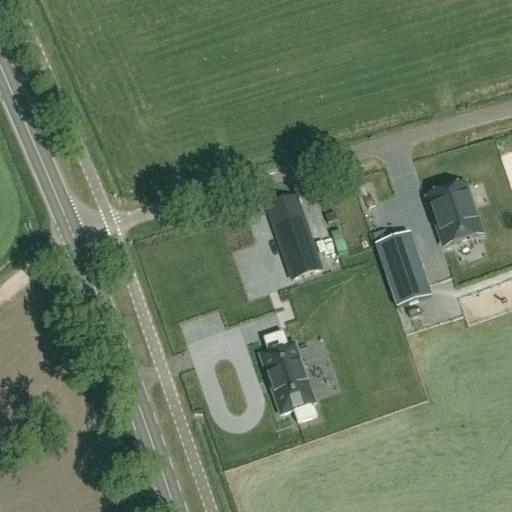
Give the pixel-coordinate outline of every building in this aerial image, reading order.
[(463,188),(429,200),(445,249),(480,237),(463,188)] [(292,283),(321,273),(295,199),(267,209),(292,283)] [(431,299),(409,236),(375,248),(397,311),(431,299)] [(282,288),(224,309),(234,337),(292,316),(282,288)] [(268,356),(260,359),(281,418),(293,414),(297,426),(317,419),(313,407),(315,407),(294,347),(288,349),(283,335),(263,341),(268,356)]
